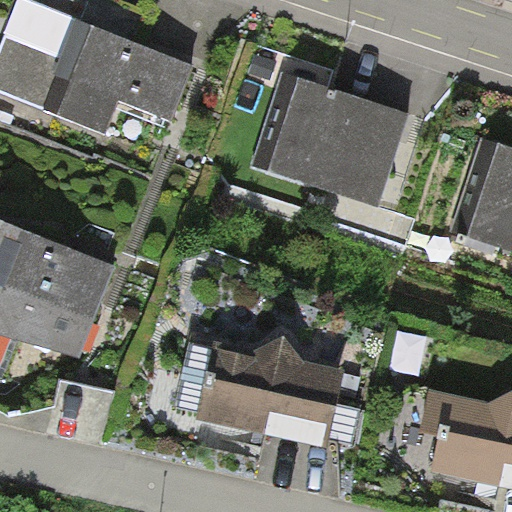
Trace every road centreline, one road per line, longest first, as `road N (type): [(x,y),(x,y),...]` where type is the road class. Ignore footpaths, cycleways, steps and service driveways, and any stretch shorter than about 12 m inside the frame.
road 1 (residential): [(276,511),(0,451)]
road 2 (residential): [(511,40),(387,0)]
